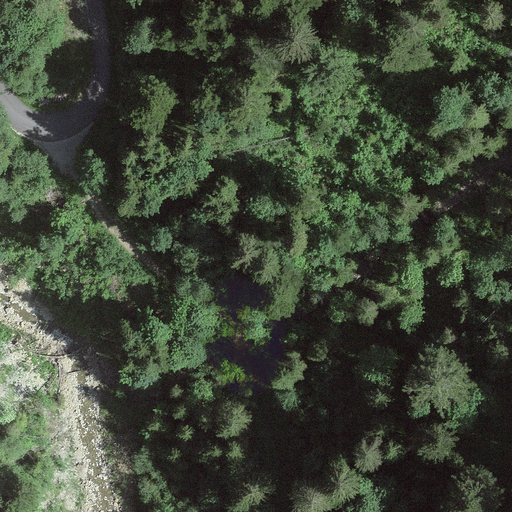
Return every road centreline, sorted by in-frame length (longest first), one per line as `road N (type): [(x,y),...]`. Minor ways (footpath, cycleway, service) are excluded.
road 1 (track): [(53,125),(115,230),(227,313),(251,358),(302,511)]
road 2 (unclassified): [(95,0),(103,77),(85,110),(71,121),(35,125),(0,92)]
